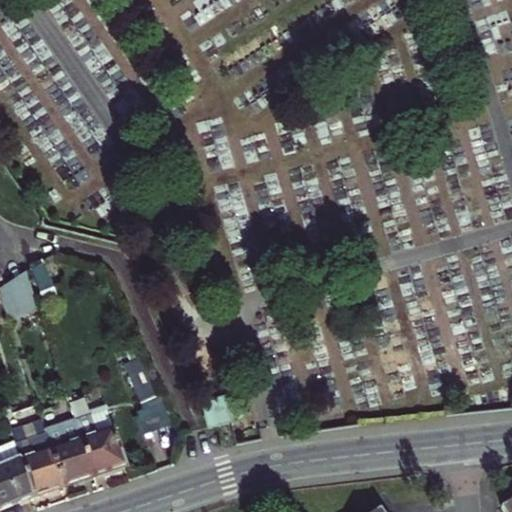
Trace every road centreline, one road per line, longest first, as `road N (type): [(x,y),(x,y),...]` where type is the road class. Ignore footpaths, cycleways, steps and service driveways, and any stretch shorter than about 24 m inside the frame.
road 1 (tertiary): [(120,511),(280,465),(461,444)]
road 2 (residential): [(0,232),(119,268),(191,431)]
